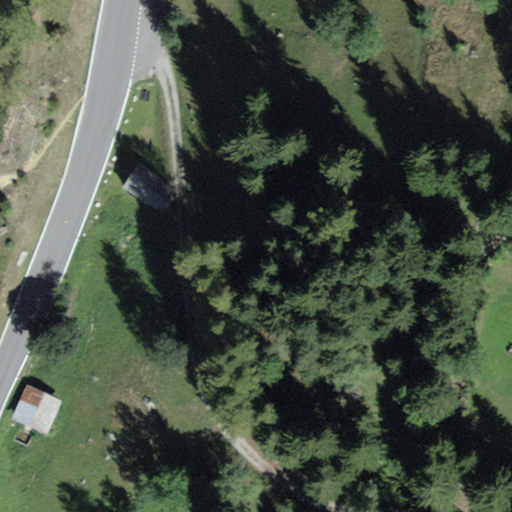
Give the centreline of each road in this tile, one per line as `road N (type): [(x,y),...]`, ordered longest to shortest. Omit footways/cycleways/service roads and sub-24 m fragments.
road 1 (track): [(325,510),(225,422),(206,384),(191,320),(164,67),(123,2)]
road 2 (tertiary): [(0,378),(107,93),(123,0)]
